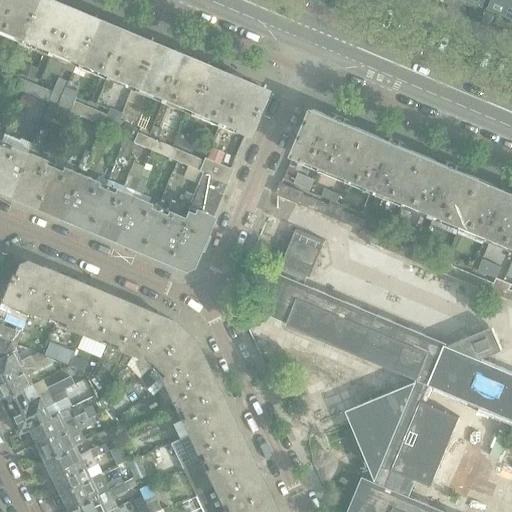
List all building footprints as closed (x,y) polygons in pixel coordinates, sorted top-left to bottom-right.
[(0,0),(0,29),(19,38),(35,0),(0,0)] [(76,61),(94,19),(72,9),(59,4),(49,0),(35,0),(19,38),(76,61)] [(511,0),(488,0),(484,10),(511,22),(511,0)] [(132,85),(150,42),(94,19),(76,61),(132,85)] [(189,108),(207,66),(150,42),(132,85),(189,108)] [(0,81),(2,83),(11,61),(0,55),(0,81)] [(33,80),(37,69),(23,63),(18,74),(33,80)] [(246,133),(264,90),(207,66),(189,108),(220,121),(246,133)] [(17,91),(21,80),(16,78),(11,88),(17,91)] [(60,97),(66,82),(57,78),(51,92),(47,102),(56,105),(60,97)] [(23,93),(27,83),(21,80),(17,91),(19,92),(23,93)] [(28,95),(33,85),(27,83),(23,93),(28,95)] [(35,98),(39,87),(33,85),(28,95),(35,98)] [(41,100),(45,90),(39,87),(35,98),(41,100)] [(73,102),(77,93),(64,88),(60,97),(56,105),(55,107),(69,112),(73,102)] [(47,102),(51,92),(45,90),(41,100),(47,103),(47,102)] [(74,115),(79,104),(73,102),(69,112),(74,115)] [(80,117),(84,106),(79,104),(74,115),(80,117)] [(58,127),(64,112),(49,105),(42,120),(58,127)] [(85,119),(89,109),(84,106),(80,117),(85,119)] [(91,121),(95,111),(89,109),(85,119),(91,121)] [(115,131),(121,114),(109,109),(106,115),(102,126),(115,131)] [(349,177),(367,133),(313,110),(311,111),(293,154),(312,161),(349,177)] [(96,124),(101,113),(95,111),(91,121),(96,124)] [(102,126),(106,115),(101,113),(96,124),(99,125),(102,126)] [(132,139),(136,130),(128,126),(124,135),(132,139)] [(161,138),(164,131),(152,126),(150,133),(161,138)] [(138,146),(142,136),(136,133),(132,143),(138,146)] [(404,200),(422,156),(367,133),(349,177),(404,200)] [(203,145),(178,134),(174,143),(199,154),(203,145)] [(144,148),(148,138),(144,136),(142,136),(138,146),(140,147),(144,148)] [(150,151),(154,141),(148,138),(144,148),(150,151)] [(156,153),(160,143),(154,141),(150,151),(156,153)] [(0,191),(34,206),(55,154),(31,143),(27,151),(9,143),(7,147),(0,144),(0,191)] [(162,156),(166,146),(160,143),(156,153),(162,156)] [(167,158),(172,148),(166,146),(162,156),(166,158),(167,158)] [(173,161),(177,150),(172,148),(167,158),(173,161)] [(224,183),(230,169),(219,164),(224,154),(210,148),(206,159),(204,158),(202,161),(198,172),(201,173),(224,183)] [(178,163),(182,152),(177,150),(173,161),(176,162),(178,163)] [(81,169),(88,153),(84,151),(77,168),(81,169)] [(183,165),(187,154),(182,152),(178,163),(183,165)] [(87,228),(104,188),(96,184),(97,181),(62,166),(61,170),(52,166),(56,155),(55,154),(34,206),(87,228)] [(188,167),(192,157),(187,154),(183,165),(188,167)] [(461,224),(479,180),(422,156),(404,200),(461,224)] [(193,169),(197,159),(192,157),(188,167),(193,169)] [(198,172),(202,161),(197,159),(193,169),(198,172)] [(139,250),(156,209),(147,206),(148,202),(138,198),(146,180),(151,167),(145,165),(138,180),(131,178),(125,192),(114,188),(113,192),(104,188),(87,228),(139,250)] [(224,183),(201,173),(197,182),(191,196),(188,206),(211,216),(221,192),(224,183)] [(309,190),(313,181),(302,177),(298,186),(309,190)] [(511,245),(511,193),(479,180),(461,224),(493,237),(511,245)] [(302,195),(303,193),(302,193),(281,183),(276,195),(298,204),(302,195)] [(336,204),(340,195),(324,189),(321,197),(330,201),(336,203),(336,204)] [(190,265),(211,216),(188,206),(191,196),(185,193),(179,206),(170,202),(167,210),(166,210),(165,213),(156,209),(139,250),(183,268),(190,265)] [(304,206),(308,197),(302,195),(298,204),(304,206)] [(309,209),(313,199),(308,198),(308,197),(304,206),(304,207),(309,209)] [(378,208),(382,200),(375,197),(372,205),(378,208)] [(314,211),(318,201),(313,199),(309,209),(314,211)] [(319,213),(323,204),(318,201),(314,211),(319,213)] [(331,218),(337,204),(336,204),(336,203),(330,201),(328,206),(324,215),(331,218)] [(324,215),(328,206),(323,204),(319,213),(324,215)] [(338,221),(342,212),(344,207),(337,204),(331,218),(338,221)] [(346,224),(350,215),(342,212),(338,221),(346,224)] [(353,227),(357,218),(350,215),(346,224),(353,227)] [(362,229),(365,221),(357,218),(353,227),(361,231),(362,229)] [(511,418),(511,372),(483,360),(482,358),(501,350),(492,327),(447,346),(445,345),(446,344),(302,284),(306,276),(310,277),(325,241),(296,229),(281,265),(283,266),(279,275),(269,271),(254,307),(288,321),(286,325),(416,379),(415,382),(346,410),(374,480),(373,483),(363,478),(348,511),(444,511),(408,497),(415,479),(431,486),(452,434),(464,438),(484,430),(492,410),(511,418)] [(364,241),(368,231),(362,229),(361,231),(357,238),(359,239),(364,241)] [(370,244),(374,234),(368,231),(364,241),(370,244)] [(384,249),(390,235),(383,232),(380,237),(376,246),(384,249)] [(376,246),(380,237),(374,234),(370,244),(376,246)] [(391,252),(395,243),(397,237),(390,235),(384,249),(387,251),(391,252)] [(398,255),(402,246),(395,243),(391,252),(398,255)] [(405,258),(409,249),(402,246),(398,255),(405,258)] [(412,261),(416,252),(409,249),(405,258),(412,261)] [(419,264),(423,255),(416,252),(412,261),(419,264)] [(426,267),(430,257),(423,255),(419,264),(426,267)] [(440,273),(447,259),(439,255),(437,260),(433,270),(440,273)] [(433,270),(437,260),(430,257),(426,267),(433,270)] [(448,276),(452,267),(454,262),(447,259),(440,273),(448,276)] [(57,318),(73,280),(51,270),(42,266),(41,268),(26,261),(18,264),(13,276),(11,275),(1,299),(30,311),(46,318),(48,314),(57,318)] [(454,279),(458,269),(452,267),(448,276),(454,279)] [(461,282),(465,272),(458,269),(454,279),(461,282)] [(467,284),(472,275),(465,272),(461,282),(467,284)] [(475,287),(479,278),(472,275),(467,284),(475,287)] [(482,291),(486,281),(479,278),(475,287),(482,291)] [(497,297),(503,282),(496,279),(493,284),(489,294),(497,297)] [(108,340),(124,301),(73,280),(57,318),(66,322),(65,325),(98,339),(100,336),(108,340)] [(489,294),(493,284),(486,281),(482,291),(489,294)] [(505,300),(509,290),(511,285),(503,282),(497,297),(505,300)] [(153,362),(183,331),(173,322),(124,301),(108,340),(118,343),(116,347),(145,359),(146,356),(153,362)] [(29,335),(21,332),(22,328),(16,326),(13,332),(0,326),(0,338),(8,342),(15,345),(16,343),(25,347),(29,335)] [(216,390),(206,368),(193,342),(183,331),(153,362),(160,368),(158,370),(172,399),(176,397),(181,407),(216,390)] [(8,342),(0,338),(0,357),(13,352),(8,342)] [(49,343),(43,356),(45,357),(55,361),(67,366),(72,353),(49,343)] [(0,379),(45,358),(37,353),(18,363),(13,352),(0,357),(0,379)] [(81,372),(85,361),(73,356),(68,367),(81,372)] [(122,370),(125,366),(129,361),(123,357),(116,366),(122,370)] [(29,386),(25,377),(55,362),(45,358),(0,379),(0,398),(1,400),(29,386)] [(9,416),(62,390),(63,390),(59,382),(46,388),(46,389),(33,395),(29,386),(1,400),(9,416)] [(59,412),(54,403),(66,397),(62,390),(9,416),(17,433),(28,427),(57,413),(59,412)] [(241,440),(230,418),(216,390),(181,407),(186,416),(181,418),(197,451),(201,448),(205,457),(241,440)] [(109,407),(115,400),(111,396),(105,402),(102,398),(97,405),(101,413),(109,407)] [(116,417),(109,407),(101,413),(106,424),(113,419),(116,417)] [(36,444),(84,421),(87,419),(83,413),(73,418),(73,417),(62,422),(57,413),(28,427),(36,444)] [(120,429),(115,421),(113,419),(106,424),(113,433),(120,429)] [(73,446),(69,437),(80,432),(79,431),(87,427),(84,421),(36,444),(43,460),(73,446)] [(134,452),(129,439),(122,443),(127,455),(134,452)] [(222,511),(265,491),(255,469),(241,440),(205,457),(209,466),(205,468),(213,485),(194,495),(202,511),(222,511)] [(52,477),(100,454),(97,447),(89,451),(88,450),(78,455),(73,446),(43,460),(52,477)] [(124,461),(117,447),(109,450),(116,465),(124,461)] [(102,457),(100,454),(52,477),(60,493),(89,480),(101,474),(96,464),(95,465),(94,461),(102,457)] [(146,475),(138,459),(138,458),(126,463),(134,481),(146,475)] [(68,510),(123,483),(120,477),(105,484),(104,483),(94,488),(89,480),(60,493),(68,510)] [(104,511),(116,507),(111,498),(126,491),(126,490),(135,486),(132,479),(123,483),(68,510),(68,511),(104,511)] [(158,511),(160,511),(149,485),(138,489),(147,511),(158,511)] [(275,511),(265,491),(222,511),(275,511)] [(146,511),(140,496),(132,500),(137,511),(146,511)]
